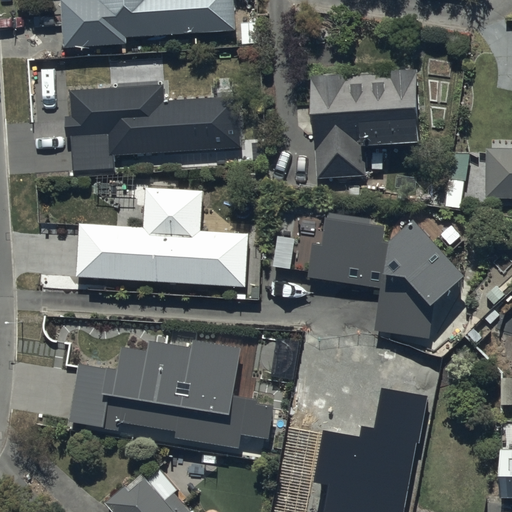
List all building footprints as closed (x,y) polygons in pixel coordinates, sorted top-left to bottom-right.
[(62,0),(64,45),(130,43),(129,31),(237,27),(235,0),(62,0)] [(422,69),(315,72),(319,175),(370,173),(369,166),(385,165),(384,139),(424,137),(422,69)] [(167,83),(69,85),(72,173),(119,172),(119,151),(241,148),(239,94),(167,96),(167,83)] [(511,143),(489,145),(489,193),(511,193),(511,143)] [(470,152),(454,150),(448,202),(464,204),(470,152)] [(147,222),(82,218),(79,274),(248,283),(251,231),(205,228),(207,186),(149,183),(147,222)] [(389,221),(331,209),(325,239),(317,238),(310,274),(382,287),(375,327),(432,338),(440,294),(469,269),(420,213),(395,234),(387,234),(389,221)] [(153,343),(120,338),(116,363),(82,358),(73,418),(122,426),(123,418),(178,427),(177,434),(241,444),(243,430),(273,434),(278,400),(260,397),(261,393),(239,390),(246,342),(197,334),(195,342),(154,336),(153,343)] [(511,419),(503,420),(503,492),(511,491),(511,374),(500,374),(500,402),(511,402),(511,419)] [(360,436),(322,430),(313,481),(329,484),(324,511),(326,511),(404,511),(426,397),(381,389),(374,427),(362,425),(360,436)] [(171,494),(147,466),(112,495),(126,511),(201,511),(195,504),(193,506),(178,488),(171,494)]
